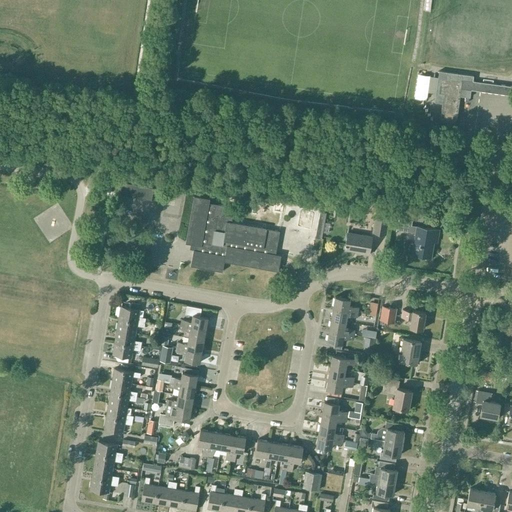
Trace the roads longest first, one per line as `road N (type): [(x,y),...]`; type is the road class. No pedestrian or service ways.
road 1 (residential): [(234,304),(220,404),(281,421),(296,410),(310,333),(296,295)]
road 2 (residential): [(72,511),(106,279)]
road 3 (unclassified): [(106,279),(72,264),(77,182),(0,165)]
road 4 (residential): [(472,294),(343,273),(296,295)]
road 5 (residential): [(446,449),(472,294)]
road 6 (residential): [(472,294),(497,154)]
road 7 (residential): [(234,304),(106,279)]
